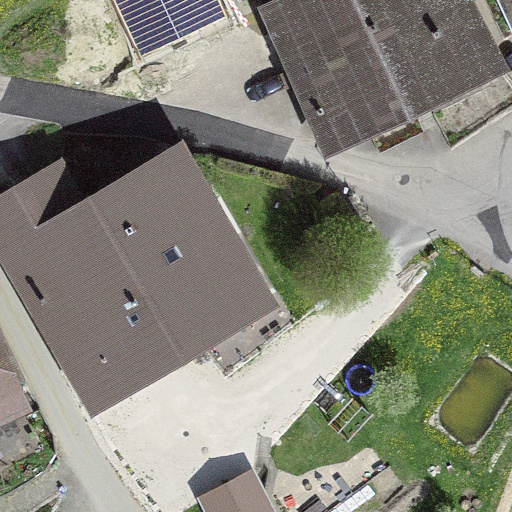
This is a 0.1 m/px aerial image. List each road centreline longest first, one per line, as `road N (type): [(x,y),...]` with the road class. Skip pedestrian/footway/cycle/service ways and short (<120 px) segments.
road 1 (tertiary): [(0,90),(238,139),(376,181),(459,220)]
road 2 (residential): [(121,511),(0,308)]
